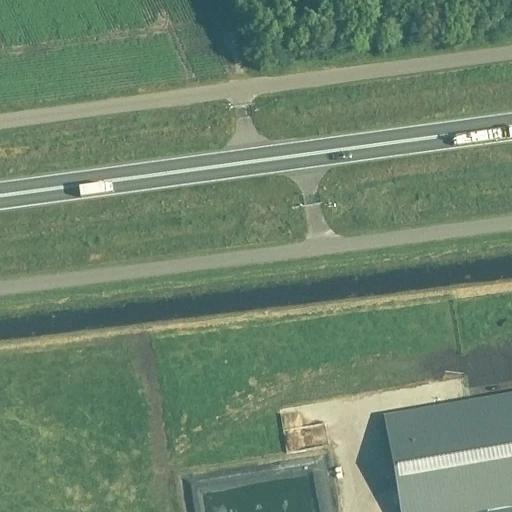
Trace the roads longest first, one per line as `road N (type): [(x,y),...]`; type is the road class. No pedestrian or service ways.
road 1 (trunk): [(0,199),(511,131)]
road 2 (unclassified): [(511,54),(0,122)]
road 3 (unclassified): [(511,224),(0,289)]
